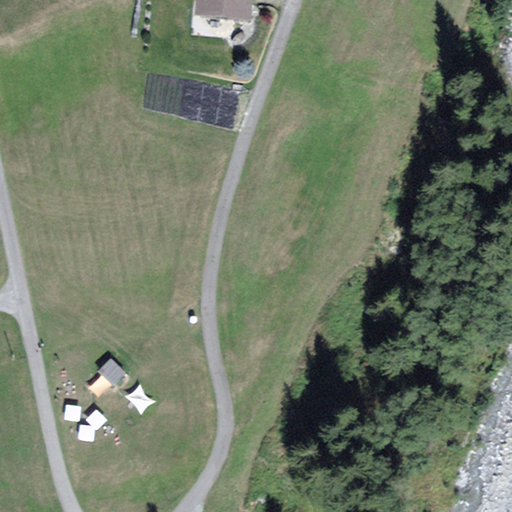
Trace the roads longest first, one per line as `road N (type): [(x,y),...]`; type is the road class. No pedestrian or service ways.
road 1 (residential): [(184,511),(215,468),(229,427),(209,309),(215,241),(299,0)]
road 2 (residential): [(82,511),(64,481),(0,177)]
